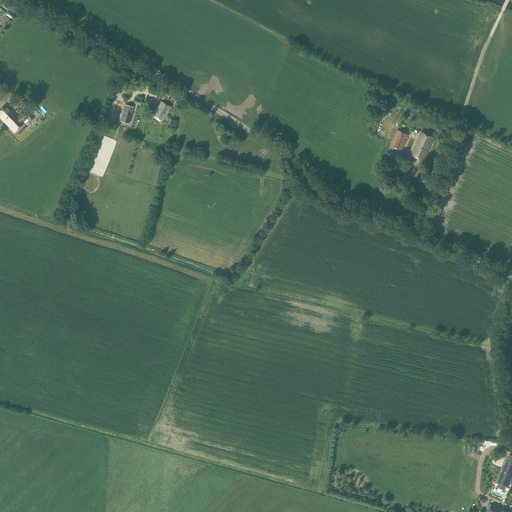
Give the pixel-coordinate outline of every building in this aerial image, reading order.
[(7,10),(10,5),(5,2),(2,6),(7,10)] [(2,17),(5,19),(9,14),(2,9),(0,11),(5,14),(2,17)] [(161,102),(153,115),(163,121),(171,108),(161,102)] [(6,104),(0,110),(0,117),(8,127),(14,121),(18,117),(17,116),(18,115),(6,104)] [(134,107),(125,104),(120,121),(129,123),(134,107)] [(34,119),(26,110),(18,116),(18,115),(17,116),(18,117),(14,121),(8,127),(14,133),(24,123),(23,122),(27,118),(30,122),(34,119)] [(408,135),(397,130),(390,146),(402,151),(408,135)] [(433,138),(421,133),(411,155),(424,161),(433,138)] [(498,483),(496,487),(505,490),(506,486),(511,472),(511,456),(509,455),(498,483)]
